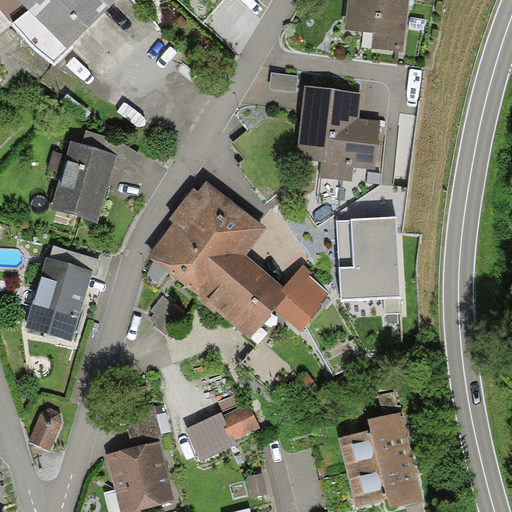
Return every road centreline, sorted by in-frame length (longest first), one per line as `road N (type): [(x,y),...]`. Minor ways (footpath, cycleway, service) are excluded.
road 1 (residential): [(289,0),(142,240),(59,511)]
road 2 (secondary): [(495,511),(467,396),(457,288),(476,147),(511,21)]
road 3 (residential): [(0,383),(34,511)]
